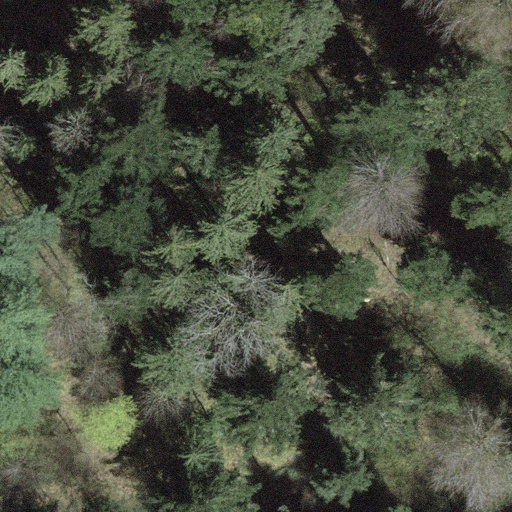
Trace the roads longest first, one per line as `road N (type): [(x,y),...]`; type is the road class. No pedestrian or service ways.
road 1 (track): [(0,44),(99,61),(354,148),(511,163)]
road 2 (track): [(221,511),(375,437),(511,407)]
